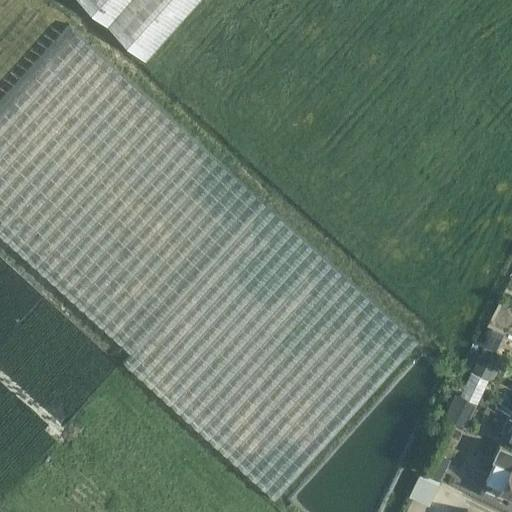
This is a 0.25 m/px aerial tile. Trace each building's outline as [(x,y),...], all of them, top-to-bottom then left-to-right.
[(43,0),(0,0),(0,231),(131,350),(123,359),(276,497),(418,339),(76,29),(43,0)] [(83,0),(146,57),(196,0),(83,0)] [(511,281),(508,280),(500,297),(511,302),(511,281)] [(496,350),(504,333),(491,327),(483,344),(496,350)] [(473,369),(489,377),(500,354),(484,346),(473,369)] [(476,400),(484,384),(467,376),(459,392),(476,400)] [(477,404),(455,393),(444,417),(466,427),(477,404)] [(486,477),(511,490),(511,492),(509,499),(511,500),(511,448),(499,442),(492,457),(495,458),(486,477)] [(427,474),(440,480),(450,460),(437,453),(427,474)] [(418,474),(409,494),(430,504),(440,484),(418,474)]
